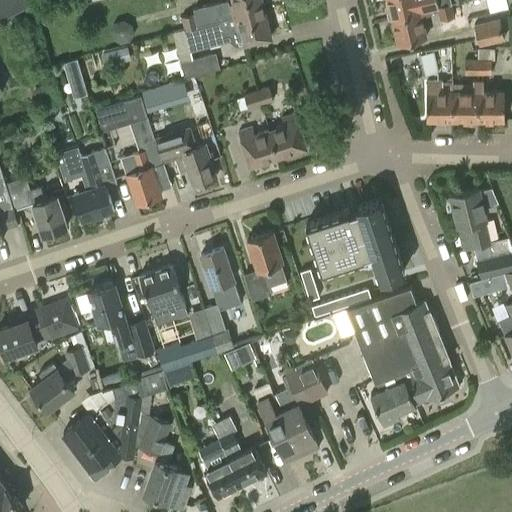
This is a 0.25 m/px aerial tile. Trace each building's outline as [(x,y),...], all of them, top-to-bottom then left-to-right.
[(0,0),(0,18),(31,1),(30,0),(0,0)] [(183,29),(185,28),(264,8),(261,0),(233,0),(234,2),(229,3),(228,0),(226,0),(189,10),(190,14),(179,16),(182,28),(183,29)] [(387,0),(392,16),(392,18),(431,9),(436,7),(437,7),(435,0),(387,0)] [(454,16),(451,4),(437,7),(436,7),(439,19),(454,16)] [(185,28),(191,49),(228,39),(226,31),(240,27),(245,44),(271,37),(264,8),(185,28)] [(130,17),(137,39),(160,31),(153,9),(130,17)] [(432,14),(431,9),(392,18),(398,41),(398,44),(427,37),(422,16),(432,14)] [(499,17),(474,23),(478,44),(504,39),(499,17)] [(216,52),(181,62),(185,77),(195,75),(203,72),(220,68),(216,52)] [(421,54),(426,75),(437,73),(432,52),(426,53),(421,54)] [(465,58),(465,74),(478,73),(478,58),(475,58),(465,58)] [(491,58),(478,58),(478,73),(491,73),(491,58)] [(62,63),(50,66),(53,75),(53,77),(65,74),(62,63)] [(427,81),(427,120),(452,120),(452,90),(452,81),(427,81)] [(473,90),(452,90),(452,120),(478,120),(478,81),(473,81),(473,90)] [(483,81),(478,81),(478,120),(504,119),(504,115),(504,100),(504,90),(502,90),(483,90),(483,81)] [(257,90),(261,104),(274,100),(269,86),(257,90)] [(249,108),(261,104),(257,90),(244,94),(249,108)] [(140,93),(94,107),(100,129),(129,121),(146,115),(140,93)] [(203,106),(193,108),(196,119),(206,116),(203,106)] [(284,125),(270,130),(278,156),(306,147),(297,118),(295,113),(282,117),(284,125)] [(154,139),(146,115),(132,120),(141,150),(147,148),(145,142),(154,139)] [(157,138),(165,163),(184,157),(193,185),(217,177),(211,157),(206,143),(198,146),(196,139),(192,126),(157,138)] [(250,165),(278,156),(270,130),(255,135),(252,127),(239,131),(250,165)] [(153,167),(165,163),(157,138),(154,139),(145,142),(147,148),(141,150),(138,151),(126,155),(122,157),(126,171),(137,203),(162,195),(153,167)] [(82,175),(86,188),(74,192),(83,220),(95,216),(104,213),(113,210),(114,210),(107,188),(118,184),(115,175),(106,147),(81,155),(78,146),(56,153),(65,181),(82,175)] [(0,236),(4,235),(1,228),(18,223),(18,221),(14,207),(2,170),(0,163),(0,236)] [(16,210),(34,204),(43,233),(67,225),(57,194),(45,198),(43,191),(41,186),(29,190),(25,177),(7,182),(16,210)] [(491,243),(486,219),(478,188),(451,194),(459,226),(464,224),(469,248),(491,243)] [(380,197),(306,221),(322,267),(372,252),(381,276),(404,269),(380,197)] [(289,279),(283,261),(273,230),(247,238),(256,268),(243,273),(251,298),(272,291),(270,285),(289,279)] [(203,307),(211,333),(225,328),(219,308),(241,301),(234,280),(235,280),(223,246),(200,254),(211,287),(212,286),(217,302),(203,307)] [(511,251),(478,260),(481,275),(503,270),(511,268),(511,251)] [(172,263),(140,273),(153,315),(171,309),(174,317),(188,313),(172,263)] [(300,271),(303,278),(313,275),(310,267),(300,271)] [(511,268),(503,270),(511,291),(511,268)] [(303,278),(305,285),(315,282),(313,275),(303,278)] [(305,285),(307,292),(317,289),(315,282),(305,285)] [(144,318),(126,323),(114,283),(77,294),(82,310),(94,306),(99,322),(110,319),(122,359),(155,349),(144,318)] [(414,402),(415,404),(459,385),(446,353),(447,353),(432,315),(430,315),(424,299),(416,303),(410,286),(345,309),(359,343),(374,381),(375,381),(374,380),(377,379),(381,388),(397,381),(394,374),(413,366),(413,367),(417,375),(410,378),(412,383),(407,385),(414,402)] [(368,287),(361,289),(364,299),(371,297),(368,287)] [(320,296),(317,289),(307,292),(310,299),(320,296)] [(361,289),(354,291),(357,301),(364,299),(361,289)] [(354,291),(347,294),(350,304),(357,301),(354,291)] [(347,294),(340,296),(343,306),(350,304),(347,294)] [(340,296),(333,298),(336,308),(343,306),(340,296)] [(333,298),(326,301),(329,311),(336,308),(333,298)] [(50,338),(53,337),(76,329),(66,300),(20,316),(22,321),(0,328),(0,342),(5,355),(36,343),(34,337),(48,332),(50,338)] [(326,301),(319,303),(322,313),(329,311),(326,301)] [(506,335),(511,350),(511,302),(505,305),(509,314),(499,319),(506,335)] [(315,315),(322,313),(319,303),(312,305),(315,315)] [(164,368),(191,359),(217,351),(211,333),(203,307),(188,312),(196,338),(179,344),(177,340),(157,347),(164,368)] [(225,328),(211,333),(217,351),(234,345),(228,327),(225,328)] [(283,332),(287,344),(293,342),(296,334),(294,328),(283,332)] [(225,353),(232,367),(255,357),(248,342),(225,353)] [(43,378),(31,388),(47,410),(74,390),(66,378),(77,370),(87,367),(79,346),(66,351),(69,359),(58,368),(53,361),(39,372),(43,378)] [(296,369),(310,399),(327,391),(312,357),(294,365),(296,369)] [(164,368),(162,369),(167,387),(197,378),(191,359),(164,368)] [(398,412),(415,404),(414,402),(407,385),(412,383),(410,378),(417,375),(413,366),(394,374),(397,381),(370,393),(383,422),(400,414),(398,412)] [(162,369),(136,377),(141,395),(167,387),(162,369)] [(299,404),(310,399),(296,369),(282,375),(287,386),(275,391),(303,453),(319,446),(299,404)] [(120,456),(135,458),(136,444),(140,411),(141,395),(136,377),(112,384),(116,400),(94,416),(90,411),(65,432),(98,471),(102,471),(120,456)] [(286,461),(303,453),(275,391),(258,399),(286,461)] [(140,412),(136,444),(158,452),(150,473),(143,492),(154,496),(183,506),(190,485),(184,483),(188,472),(168,464),(175,444),(164,440),(170,423),(140,412)] [(229,458),(241,484),(267,472),(254,445),(242,451),(232,431),(237,428),(231,415),(212,424),(220,439),(229,458)] [(217,496),(241,484),(229,458),(220,439),(198,450),(207,468),(204,470),(217,496)] [(0,511),(15,511),(20,508),(23,506),(0,476),(0,511)]
